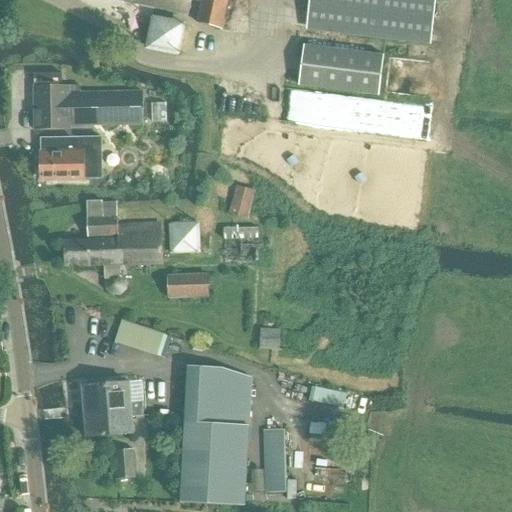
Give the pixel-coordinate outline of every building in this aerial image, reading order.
[(137,0),(136,6),(186,17),(189,0),(137,0)] [(220,31),(226,0),(201,0),(196,26),(220,31)] [(434,0),(308,0),(305,27),(315,28),(429,40),(434,0)] [(303,46),(298,87),(382,96),(386,55),(303,46)] [(61,89),(61,77),(34,77),(35,131),(71,131),(70,115),(80,115),(80,127),(143,126),(142,94),(80,95),(80,92),(69,92),(69,89),(61,89)] [(40,154),(40,180),(101,179),(100,153),(100,139),(41,140),(42,154),(40,154)] [(245,221),(252,191),(235,187),(228,216),(245,221)] [(121,241),(121,228),(116,228),(115,205),(102,205),(102,203),(87,203),(87,241),(98,241),(121,241)] [(121,241),(98,241),(98,243),(64,244),(65,269),(103,268),(104,281),(106,281),(107,291),(113,298),(121,297),(126,292),(125,284),(120,279),(120,267),(162,266),(160,227),(121,228),(121,241)] [(224,264),(258,262),(257,229),(222,230),(224,264)] [(169,300),(210,298),(209,277),(168,278),(169,300)] [(156,355),(162,335),(123,323),(117,342),(156,355)] [(278,332),(260,332),(260,351),(278,351),(278,332)] [(243,508),(250,380),(220,371),(187,369),(179,505),(243,508)] [(126,384),(83,388),(86,416),(142,411),(141,403),(128,404),(126,384)] [(142,411),(86,416),(88,440),(131,436),(130,419),(142,418),(142,411)] [(310,422),(309,435),(326,436),(327,423),(310,422)] [(264,493),(284,493),(283,433),(264,433),(264,493)] [(119,481),(138,479),(135,451),(116,453),(119,481)]
